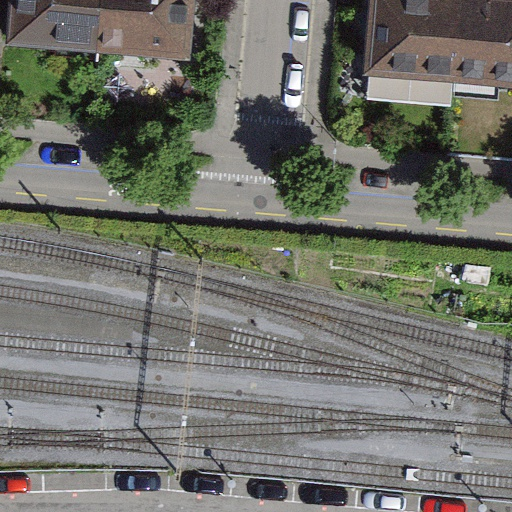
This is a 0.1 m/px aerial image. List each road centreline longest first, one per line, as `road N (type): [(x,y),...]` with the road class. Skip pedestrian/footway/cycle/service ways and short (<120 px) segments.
road 1 (residential): [(273,212),(0,186)]
road 2 (residential): [(511,230),(273,212)]
road 3 (residential): [(273,212),(289,0)]
